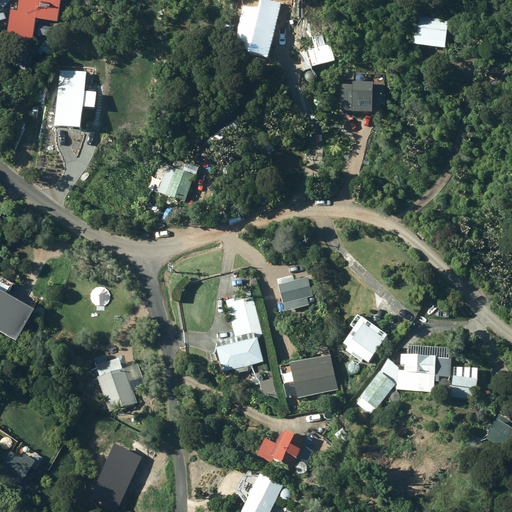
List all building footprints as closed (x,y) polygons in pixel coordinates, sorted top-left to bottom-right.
[(13,0),(12,14),(3,13),(1,43),(27,45),(29,26),(54,28),(55,0),(13,0)] [(413,43),(446,47),(449,19),(417,15),(413,43)] [(48,38),(32,37),(30,57),(46,58),(48,38)] [(306,52),(311,69),(336,61),(331,45),(306,52)] [(12,49),(8,59),(25,66),(29,55),(12,49)] [(52,132),(85,135),(90,77),(57,74),(52,132)] [(346,120),(376,120),(376,87),(346,88),(346,120)] [(158,191),(185,200),(194,175),(183,170),(186,162),(178,159),(175,167),(168,165),(158,191)] [(217,175),(200,173),(199,186),(216,187),(217,175)] [(278,279),(286,310),(310,304),(308,297),(314,295),(311,285),(316,284),(314,275),(295,280),(294,275),(278,279)] [(12,285),(0,278),(0,333),(14,340),(31,309),(6,296),(12,285)] [(217,346),(223,371),(235,368),(236,372),(249,369),(247,365),(264,360),(259,338),(263,333),(253,296),(235,301),(235,298),(226,300),(236,336),(218,341),(219,346),(217,346)] [(347,347),(369,361),(388,333),(363,316),(344,342),(348,345),(347,347)] [(397,383),(397,389),(434,391),(435,379),(439,379),(440,372),(445,373),(447,347),(409,344),(408,354),(404,354),(403,363),(405,363),(405,370),(390,358),(360,395),(376,409),(397,383)] [(291,362),(299,396),(339,388),(331,353),(291,362)] [(99,376),(110,411),(137,402),(134,390),(146,386),(139,363),(123,368),(120,357),(97,364),(100,376),(99,376)] [(454,374),(451,395),(476,398),(479,378),(454,374)] [(260,381),(263,394),(276,391),(273,378),(260,381)] [(487,437),(508,450),(511,442),(511,415),(503,410),(487,437)] [(343,426),(334,434),(343,444),(352,436),(343,426)] [(266,438),(257,453),(272,461),(274,457),(294,468),(299,458),(307,463),(314,450),(304,445),(307,439),(288,429),(279,445),(266,438)] [(0,466),(0,472),(8,478),(6,482),(14,487),(17,483),(18,484),(32,462),(22,456),(20,459),(9,452),(0,466)] [(260,483),(245,511),(273,511),(283,494),(260,483)] [(509,500),(511,495),(511,486),(507,484),(502,491),(500,490),(498,494),(509,500)]
